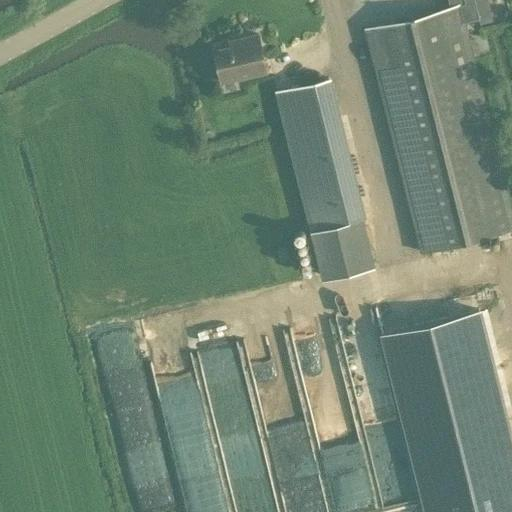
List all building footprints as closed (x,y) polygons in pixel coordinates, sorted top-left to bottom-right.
[(448,0),(450,6),(461,3),(465,21),(478,17),(473,0),(448,0)] [(421,252),(439,247),(511,228),(511,204),(465,21),(461,3),(450,6),(364,27),(421,252)] [(258,34),(241,38),(242,43),(234,45),(215,50),(222,81),(266,70),(258,34)] [(327,77),(276,90),(322,274),(374,262),(327,77)] [(511,511),(511,440),(479,309),(382,333),(426,511),(511,511)] [(288,474),(303,472),(301,448),(286,449),(288,474)]
